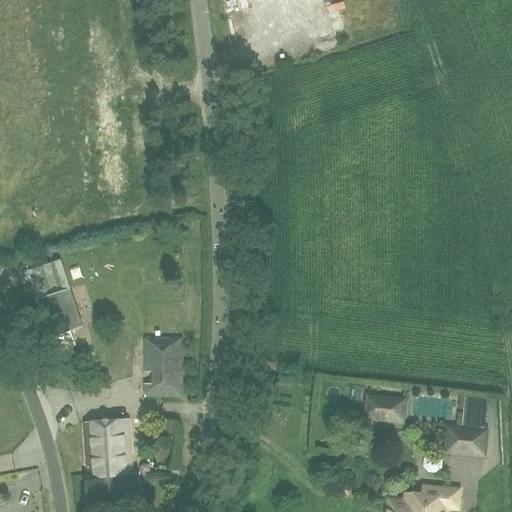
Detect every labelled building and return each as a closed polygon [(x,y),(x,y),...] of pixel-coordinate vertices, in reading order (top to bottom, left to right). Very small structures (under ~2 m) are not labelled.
[(89,184),(97,181),(107,214),(171,195),(164,172),(153,175),(144,144),(83,162),(89,184)] [(75,346),(71,332),(84,327),(62,261),(29,272),(51,338),(52,338),(56,352),(75,346)] [(123,332),(122,343),(137,345),(138,333),(123,332)] [(183,373),(183,339),(145,339),(145,373),(153,373),(153,385),(145,385),(145,398),(182,398),(182,373),(183,373)] [(133,371),(132,360),(114,361),(114,372),(133,371)] [(402,424),(405,402),(369,397),(366,419),(402,424)] [(132,475),(128,420),(84,423),(89,479),(87,479),(89,506),(142,502),(139,475),(132,475)] [(484,456),(486,433),(449,429),(447,452),(484,456)] [(456,508),(458,492),(424,489),(423,497),(407,495),(406,507),(387,504),(386,511),(445,511),(446,507),(456,508)]
